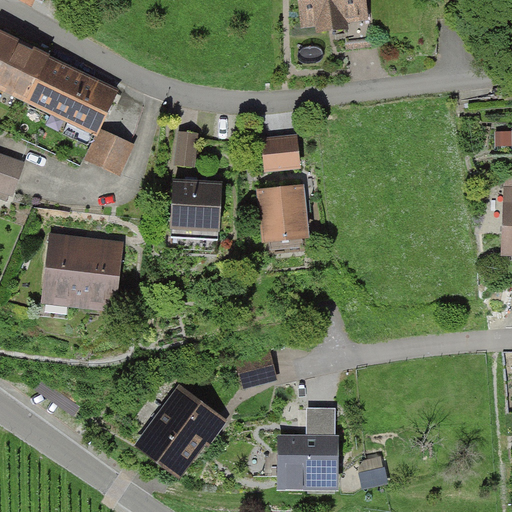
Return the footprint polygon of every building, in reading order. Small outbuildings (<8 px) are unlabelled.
[(366,0),(296,0),(299,31),(316,30),(316,33),(348,30),(347,23),(368,21),(366,0)] [(116,91),(0,36),(0,84),(72,119),(65,134),(90,146),(116,91)] [(101,130),(97,138),(86,162),(122,179),(131,160),(137,146),(101,130)] [(197,136),(176,134),(173,164),(194,166),(197,136)] [(297,135),(260,139),(265,174),(301,170),(297,135)] [(0,209),(9,212),(27,164),(0,153),(0,209)] [(224,184),(173,180),(169,228),(220,232),(224,184)] [(303,185),(256,190),(261,242),(309,237),(303,185)] [(511,188),(504,188),(500,260),(511,260),(511,188)] [(124,242),(50,232),(41,301),(115,310),(124,242)] [(270,350),(235,359),(243,392),(278,384),(270,350)] [(224,421),(179,388),(136,448),(181,480),(224,421)] [(335,409),(307,408),(306,435),(335,435),(335,409)] [(339,437),(279,437),(279,491),(339,491),(339,437)] [(361,461),(369,483),(391,475),(383,454),(361,461)]
